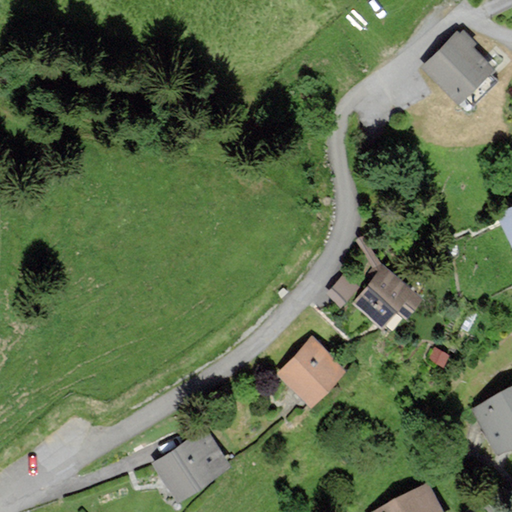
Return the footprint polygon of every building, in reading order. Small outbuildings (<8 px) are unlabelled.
[(426,67),(460,101),(493,68),(464,40),(459,35),(426,67)] [(511,211),(500,217),(511,242),(511,211)] [(330,288),(349,301),(365,277),(346,264),(330,288)] [(385,268),(357,303),(392,332),(420,297),(385,268)] [(292,382),(313,402),(343,369),(312,341),(282,373),(292,382)] [(511,393),(478,413),(502,452),(511,445),(511,393)] [(161,472),(179,499),(227,467),(204,433),(156,464),(161,472)] [(438,511),(427,488),(378,511),(438,511)]
